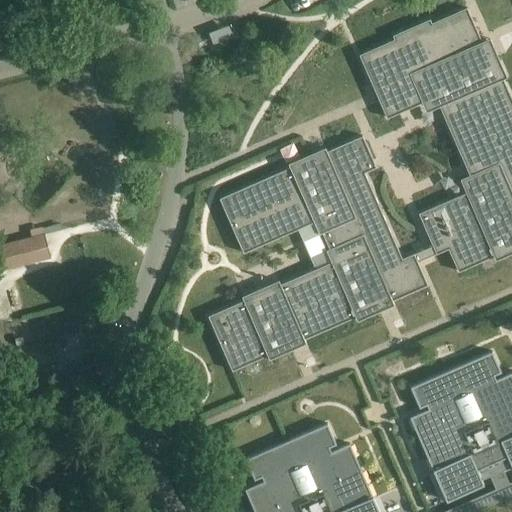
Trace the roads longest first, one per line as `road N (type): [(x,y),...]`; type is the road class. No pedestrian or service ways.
road 1 (residential): [(162,29),(181,130),(177,170),(121,363),(122,400),(174,511)]
road 2 (residential): [(303,0),(346,45),(388,36),(390,0)]
